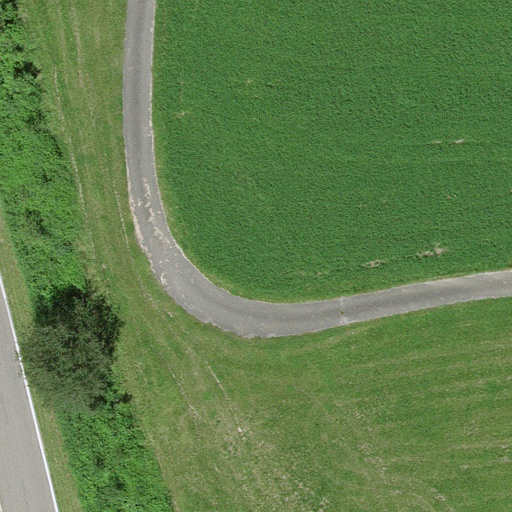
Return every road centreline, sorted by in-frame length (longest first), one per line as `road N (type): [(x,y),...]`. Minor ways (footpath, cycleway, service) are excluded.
road 1 (track): [(511,293),(281,326),(213,315),(174,278),(155,229),(141,126),(145,0)]
road 2 (tertiary): [(0,381),(33,511)]
